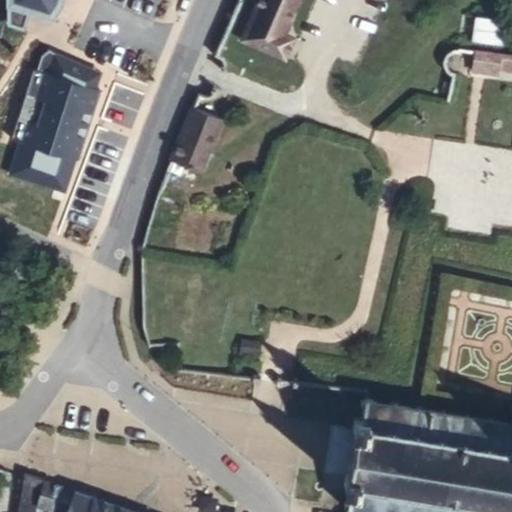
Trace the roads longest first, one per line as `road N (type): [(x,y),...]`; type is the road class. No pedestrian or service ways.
road 1 (secondary): [(78,350),(209,0)]
road 2 (secondary): [(268,511),(233,471),(78,350)]
